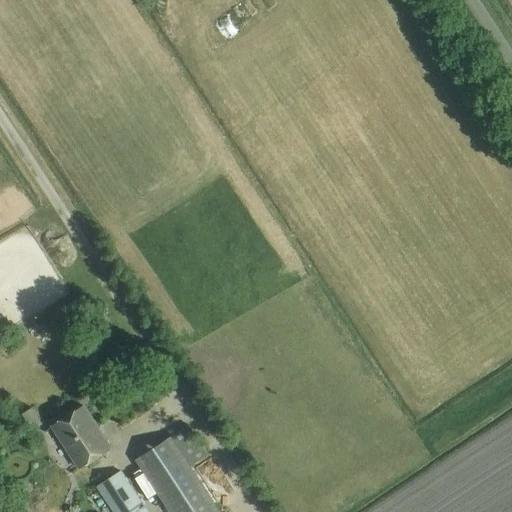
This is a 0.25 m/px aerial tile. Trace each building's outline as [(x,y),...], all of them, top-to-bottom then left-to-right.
[(207,0),(220,18),(245,0),(207,0)] [(233,18),(221,22),(226,36),(238,32),(233,18)] [(120,364),(110,371),(128,399),(139,392),(131,378),(136,374),(126,358),(119,363),(120,364)] [(56,379),(32,395),(45,416),(47,415),(52,423),(82,404),(75,394),(68,398),(56,379)] [(51,428),(79,470),(111,449),(83,407),(51,428)] [(218,511),(180,454),(187,449),(177,435),(138,461),(171,511),(218,511)] [(113,511),(147,511),(121,471),(97,487),(113,511)]
